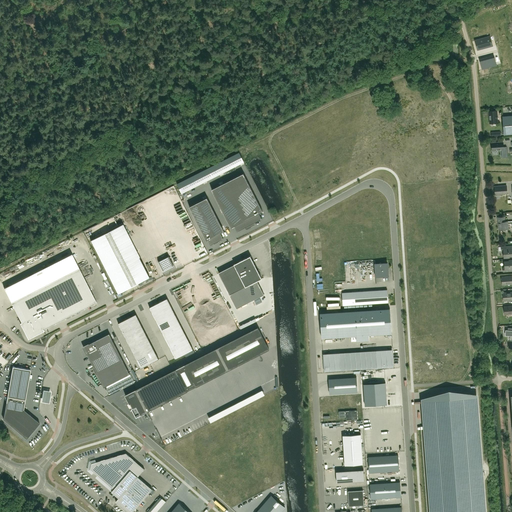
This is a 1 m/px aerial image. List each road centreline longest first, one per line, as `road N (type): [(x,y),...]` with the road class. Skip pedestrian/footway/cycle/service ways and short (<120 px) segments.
road 1 (track): [(301,209),(271,148),(273,134),(409,73),(425,71),(443,88),(451,103),(471,364),(460,382)]
road 2 (track): [(0,212),(399,0)]
road 3 (unclassified): [(303,217),(366,184),(383,188),(392,202),(412,511)]
road 4 (residential): [(499,379),(474,73),(457,6)]
road 5 (unclassified): [(77,380),(58,358),(66,338),(303,217)]
road 6 (unclassified): [(322,511),(303,217)]
road 7 (unclassified): [(229,511),(124,421)]
